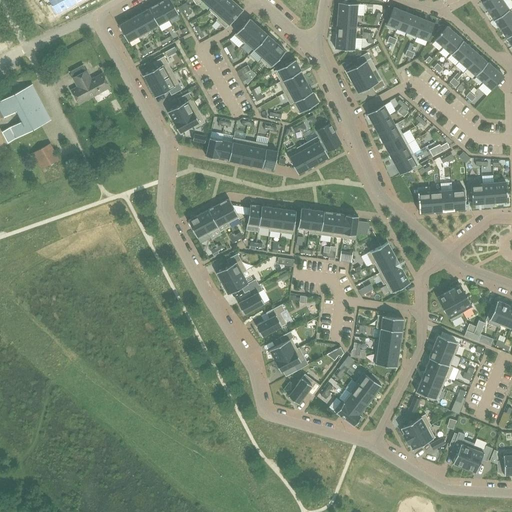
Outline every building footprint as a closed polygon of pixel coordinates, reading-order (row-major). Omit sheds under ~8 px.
[(49,0),(53,7),(52,8),(54,11),(55,11),(56,13),(57,13),(57,12),(67,7),(63,0),(49,0)] [(163,0),(159,2),(168,19),(178,14),(179,13),(171,0),(163,0)] [(210,7),(209,9),(218,17),(218,18),(233,1),(232,0),(217,0),(211,8),(210,7)] [(502,0),(483,0),(481,1),(488,11),(503,1),(502,0)] [(218,17),(216,19),(226,28),(242,9),(233,1),(218,18),(218,17)] [(503,1),(488,11),(493,19),(494,20),(508,9),(503,1)] [(159,2),(149,8),(158,25),(168,19),(159,2)] [(338,2),(337,14),(358,15),(359,3),(349,2),(338,2)] [(393,7),(386,23),(397,28),(403,11),(393,7)] [(149,8),(139,13),(148,30),(149,30),(158,25),(149,8)] [(511,14),(508,9),(494,20),(500,29),(511,20),(511,14)] [(403,11),(397,28),(407,32),(414,15),(403,11)] [(139,13),(129,19),(138,36),(139,38),(150,32),(149,30),(148,30),(139,13)] [(337,14),(337,25),(357,27),(358,15),(337,14)] [(414,15),(407,32),(417,35),(423,19),(414,15)] [(249,18),(234,35),(243,43),(245,42),(245,41),(258,26),(249,18)] [(129,19),(119,25),(123,33),(128,41),(138,36),(129,19)] [(423,19),(417,35),(427,40),(434,23),(423,19)] [(511,20),(500,29),(506,37),(505,37),(506,37),(511,32),(511,20)] [(337,25),(336,36),(356,38),(357,27),(337,25)] [(446,25),(434,39),(443,46),(454,33),(446,25)] [(258,26),(245,41),(245,42),(254,49),(267,34),(258,26)] [(454,33),(443,46),(451,53),(463,40),(462,40),(459,37),(454,33)] [(267,34),(254,49),(262,57),(276,42),(267,34)] [(336,36),(335,48),(355,50),(356,38),(336,36)] [(463,40),(451,53),(459,60),(471,47),(463,40)] [(262,57),(261,59),(270,67),(285,51),(276,42),(262,57)] [(231,44),(226,47),(229,53),(235,50),(231,44)] [(471,47),(459,60),(467,68),(479,54),(471,47)] [(235,50),(229,53),(233,59),(238,56),(235,50)] [(359,64),(346,71),(352,82),(376,69),(367,52),(356,58),(359,64)] [(479,54),(467,68),(475,75),(487,61),(479,54)] [(156,67),(143,75),(149,86),(173,72),(164,56),(153,62),(156,67)] [(295,59),(274,71),(280,81),(301,70),(300,70),(295,60),(295,59)] [(487,61),(475,75),(483,82),(495,68),(487,62),(487,61)] [(495,68),(483,82),(492,89),(504,76),(495,68)] [(376,69),(352,82),(358,93),(371,85),(374,91),(385,85),(376,69)] [(77,86),(71,90),(78,103),(93,95),(110,87),(102,73),(91,79),(87,70),(81,73),(72,77),(77,86)] [(280,81),(278,82),(284,93),(306,81),(300,71),(301,70),(280,81)] [(173,72),(149,86),(155,97),(168,89),(171,95),(182,89),(173,72)] [(306,81),(284,93),(290,104),(294,102),(294,101),(312,91),(306,81)] [(32,84),(0,100),(0,109),(4,117),(16,111),(21,121),(2,131),(8,142),(51,120),(32,84)] [(312,91),(294,101),(294,102),(300,111),(299,112),(318,102),(318,101),(317,102),(312,92),(313,91),(312,91)] [(181,104),(167,111),(173,121),(197,108),(188,92),(178,98),(181,104)] [(384,103),(367,113),(373,124),(390,114),(384,103)] [(173,121),(179,133),(193,125),(194,128),(205,122),(197,108),(173,121)] [(390,114),(373,124),(378,134),(396,124),(390,114)] [(329,124),(317,130),(328,150),(340,144),(340,143),(334,131),(330,124),(329,124)] [(396,124),(378,134),(383,143),(401,134),(396,124)] [(194,134),(192,140),(205,143),(206,136),(194,134)] [(401,134),(383,143),(389,154),(407,144),(401,134)] [(232,141),(228,160),(240,163),(245,139),(233,136),(232,141)] [(210,137),(206,155),(217,158),(221,139),(210,137)] [(221,139),(217,158),(228,160),(232,141),(221,139)] [(245,139),(240,163),(251,165),(256,141),(245,139)] [(319,140),(309,146),(318,162),(329,157),(319,140)] [(256,141),(251,165),(262,167),(266,148),(267,143),(256,141)] [(440,143),(429,149),(432,156),(449,147),(447,142),(440,145),(440,143)] [(42,147),(32,153),(41,169),(59,159),(50,143),(42,147)] [(407,144),(389,154),(394,163),(412,154),(407,144)] [(309,146),(299,151),(308,168),(318,162),(309,146)] [(266,148),(262,167),(273,170),(278,150),(266,148)] [(299,151),(289,157),(294,166),(294,167),(298,174),(308,168),(299,151)] [(412,154),(394,163),(400,174),(418,164),(412,154)] [(505,181),(494,182),(495,202),(507,201),(505,181)] [(494,182),(483,183),(484,203),(495,202),(494,182)] [(483,183),(471,184),(473,204),(484,203),(483,183)] [(464,188),(452,189),(454,209),(466,208),(464,188)] [(452,189),(440,190),(442,210),(454,209),(452,189)] [(440,190),(430,191),(431,211),(442,210),(440,190)] [(430,191),(417,192),(418,194),(418,202),(419,212),(431,211),(430,191)] [(229,198),(218,204),(227,220),(238,215),(232,205),(232,203),(229,198)] [(218,204),(208,209),(217,226),(227,220),(218,204)] [(249,207),(247,225),(258,226),(261,205),(250,204),(249,206),(249,207)] [(261,205),(258,226),(270,228),(273,207),(261,205)] [(270,228),(269,230),(281,232),(284,208),(273,207),(270,228)] [(284,208),(281,232),(292,234),(296,210),(284,208)] [(300,208),(298,229),(309,230),(312,209),(300,208)] [(208,209),(198,214),(207,231),(217,226),(208,209)] [(309,230),(309,233),(320,234),(323,211),(312,209),(309,230)] [(323,211),(320,234),(332,236),(335,212),(323,211)] [(335,212),(332,236),(343,238),(346,214),(335,212)] [(346,214),(343,238),(355,239),(357,220),(357,219),(357,218),(358,216),(346,214)] [(198,215),(188,220),(197,237),(207,231),(198,215)] [(370,251),(366,253),(366,254),(367,254),(372,264),(374,263),(374,262),(393,252),(387,242),(388,242),(387,241),(381,245),(370,251)] [(393,252),(374,262),(374,263),(379,272),(398,262),(393,252)] [(229,265),(216,272),(222,283),(242,272),(246,270),(237,253),(226,259),(229,265)] [(287,258),(286,265),(293,266),(294,259),(287,258)] [(379,272),(377,273),(383,284),(385,283),(385,282),(404,272),(398,262),(379,272)] [(242,272),(222,283),(228,294),(241,287),(244,292),(248,290),(258,284),(258,283),(255,279),(248,283),(242,272)] [(285,272),(279,276),(282,281),(289,278),(285,272)] [(404,272),(385,282),(385,283),(390,292),(390,293),(392,292),(410,282),(409,282),(404,272)] [(251,295),(238,302),(244,314),(264,303),(258,292),(262,289),(259,284),(258,284),(248,290),(251,295)] [(460,284),(449,290),(460,310),(461,312),(464,310),(471,307),(472,306),(471,304),(460,284)] [(449,290),(438,296),(449,316),(451,321),(459,316),(462,315),(461,312),(460,310),(449,290)] [(489,317),(487,322),(498,327),(499,325),(500,322),(508,304),(496,300),(489,317)] [(269,317),(256,325),(262,336),(286,323),(280,312),(284,310),(281,304),(266,312),(269,317)] [(500,322),(499,325),(500,325),(510,329),(511,326),(511,323),(511,306),(508,304),(500,322)] [(377,317),(376,327),(381,328),(401,330),(402,331),(402,330),(401,330),(402,319),(403,319),(403,318),(392,317),(386,316),(377,314),(377,315),(378,315),(377,317)] [(476,326),(473,333),(480,336),(481,334),(485,323),(479,320),(476,326)] [(379,339),(399,342),(401,331),(402,331),(401,330),(381,328),(379,339)] [(467,330),(464,336),(476,340),(477,341),(478,341),(480,336),(473,333),(467,330)] [(282,342),(269,349),(274,360),(275,360),(297,348),(291,338),(293,337),(290,331),(279,337),(282,342)] [(438,334),(433,346),(454,354),(459,343),(438,334)] [(480,336),(478,341),(484,343),(490,346),(493,339),(481,334),(480,336)] [(377,339),(375,351),(398,354),(399,342),(379,339),(377,339)] [(497,339),(495,345),(502,348),(504,344),(505,342),(497,339)] [(433,346),(429,357),(430,357),(450,365),(454,354),(433,346)] [(275,360),(274,360),(281,372),(294,364),(297,370),(308,364),(299,347),(297,348),(275,360)] [(373,362),(373,363),(375,364),(396,367),(397,366),(396,366),(398,354),(375,351),(373,363),(373,362)] [(430,357),(425,368),(446,377),(448,378),(453,367),(450,365),(430,357)] [(425,368),(421,380),(442,388),(446,377),(425,368)] [(363,371),(355,382),(357,383),(374,395),(381,385),(363,371)] [(289,381),(284,389),(289,393),(288,395),(298,403),(307,391),(312,395),(320,385),(304,373),(298,382),(295,386),(289,381)] [(421,380),(416,391),(437,400),(442,388),(421,380)] [(357,383),(350,392),(366,404),(374,395),(357,383)] [(326,389),(321,395),(326,399),(331,393),(329,391),(326,389)] [(343,402),(359,414),(366,404),(350,392),(343,402)] [(414,397),(408,409),(414,412),(420,399),(414,397)] [(341,400),(333,410),(354,426),(361,415),(359,414),(343,402),(341,400)] [(425,414),(401,427),(404,433),(403,434),(406,439),(429,426),(431,425),(425,414)] [(429,426),(406,439),(408,443),(409,443),(413,449),(435,437),(429,426)] [(454,432),(449,445),(452,446),(453,445),(457,435),(457,434),(454,432)] [(452,446),(452,447),(458,449),(452,463),(464,467),(473,445),(474,443),(463,439),(465,434),(458,432),(457,434),(457,435),(453,445),(452,446)] [(442,437),(430,444),(433,450),(445,443),(442,437)] [(473,445),(464,467),(476,472),(481,458),(487,461),(492,448),(486,445),(484,450),(473,445)] [(511,452),(503,453),(504,475),(505,475),(505,474),(511,473),(511,452)]
